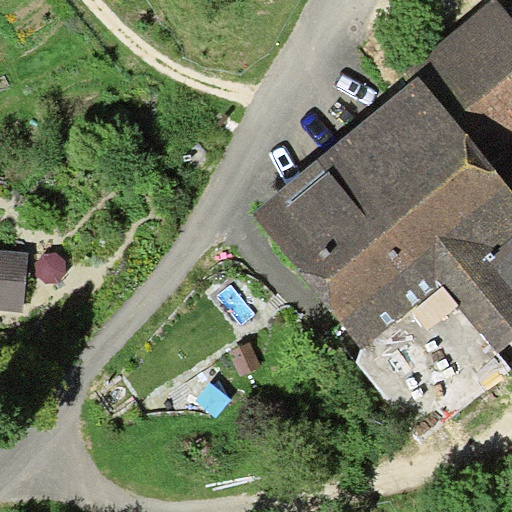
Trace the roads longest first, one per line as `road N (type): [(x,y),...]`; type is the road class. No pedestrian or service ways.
road 1 (unclassified): [(329,0),(201,229),(0,466)]
road 2 (track): [(511,452),(284,511)]
road 3 (track): [(149,511),(110,502),(22,442)]
